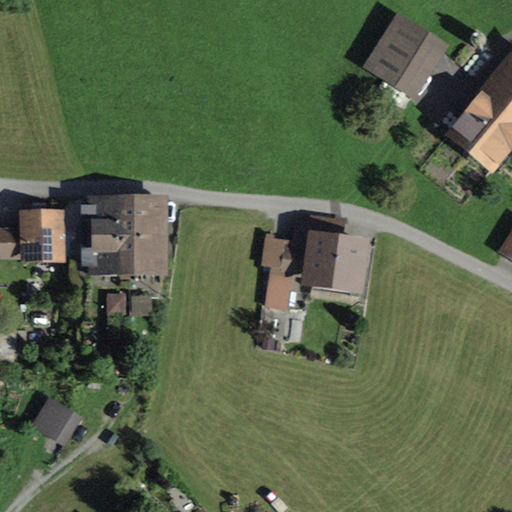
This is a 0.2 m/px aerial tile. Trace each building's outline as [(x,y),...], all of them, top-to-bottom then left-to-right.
[(399,21),(369,68),(407,92),(437,46),(399,21)] [(511,59),(511,72),(461,134),(492,160),(511,135),(511,56),(511,58),(511,59)] [(83,267),(119,269),(120,199),(97,199),(97,226),(83,226),(83,267)] [(153,199),(120,199),(119,269),(161,266),(161,215),(153,215),(153,199)] [(25,216),(26,258),(60,258),(59,215),(25,216)] [(365,246),(318,239),(312,279),(330,282),(328,293),(351,296),(352,285),(359,286),(365,246)] [(289,277),(270,275),(265,306),(283,309),(286,286),(288,286),(289,277)] [(66,411),(51,437),(63,444),(79,419),(66,411)]
